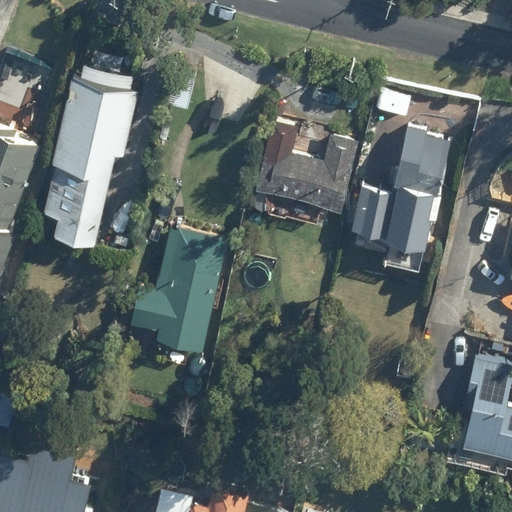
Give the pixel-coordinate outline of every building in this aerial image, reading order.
[(131,152),(144,86),(135,85),(137,72),(88,61),(85,75),(78,74),(60,161),(62,161),(52,211),(68,214),(64,233),(103,241),(101,252),(124,257),(128,235),(107,231),(123,150),(131,152)] [(193,104),(202,69),(187,65),(178,100),(193,104)] [(0,117),(0,279),(4,282),(24,229),(15,226),(45,142),(19,132),(21,125),(0,117)] [(262,188),(348,209),(358,169),(356,169),(363,139),(335,133),(329,160),(295,152),(302,122),(282,117),(275,147),(272,146),(262,188)] [(367,184),(359,228),(395,234),(395,238),(434,246),(439,217),(443,218),(449,190),(446,190),(448,176),(452,177),(453,173),(450,172),(456,138),(440,135),(441,133),(431,131),(432,127),(414,124),(406,166),(401,165),(398,180),(402,180),(401,184),(405,184),(403,191),(367,184)] [(210,347),(232,236),(183,226),(182,229),(174,228),(162,284),(145,280),(137,324),(165,329),(163,338),(210,347)] [(469,448),(511,457),(511,402),(511,403),(511,402),(511,360),(481,353),(470,408),(478,409),(469,448)] [(98,511),(101,501),(92,498),(97,478),(75,473),(81,449),(37,439),(34,454),(2,446),(0,455),(0,511),(98,511)] [(511,462),(499,459),(496,469),(509,472),(511,462)] [(251,511),(257,488),(217,478),(211,498),(199,495),(194,511),(251,511)]
